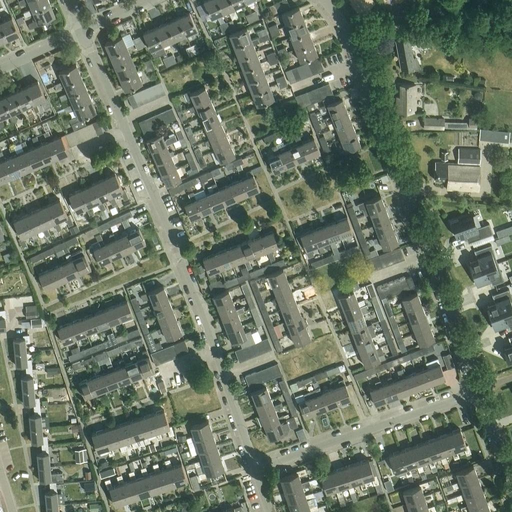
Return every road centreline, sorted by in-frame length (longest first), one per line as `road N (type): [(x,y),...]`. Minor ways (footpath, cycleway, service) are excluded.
road 1 (residential): [(255,470),(183,261),(79,31)]
road 2 (residential): [(477,391),(359,62),(325,0)]
road 3 (residential): [(255,470),(477,391)]
